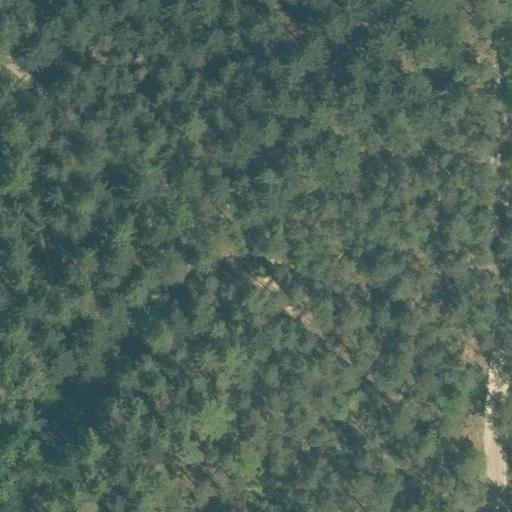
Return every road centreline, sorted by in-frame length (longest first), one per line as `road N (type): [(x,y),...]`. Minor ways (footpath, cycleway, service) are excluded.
road 1 (track): [(0,62),(197,224),(0,493)]
road 2 (track): [(499,465),(501,0)]
